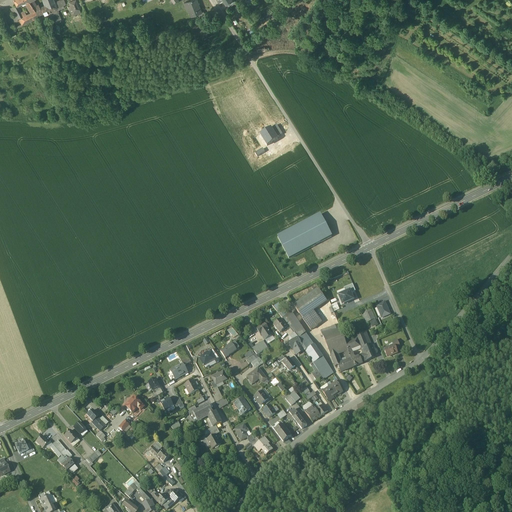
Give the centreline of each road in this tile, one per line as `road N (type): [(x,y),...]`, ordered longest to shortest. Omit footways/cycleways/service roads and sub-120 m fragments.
road 1 (secondary): [(370,248),(40,410)]
road 2 (track): [(250,61),(288,54),(321,66),(460,158),(487,190)]
road 3 (unclassified): [(370,248),(237,39)]
road 4 (track): [(399,511),(393,480),(433,435),(440,414),(437,387),(419,360)]
road 5 (secondary): [(511,177),(370,248)]
road 6 (residential): [(190,355),(255,481)]
road 7 (residential): [(511,255),(419,360)]
road 8 (track): [(254,66),(126,112)]
road 9 (residential): [(40,410),(123,511)]
road 10 (residential): [(419,360),(370,248)]
